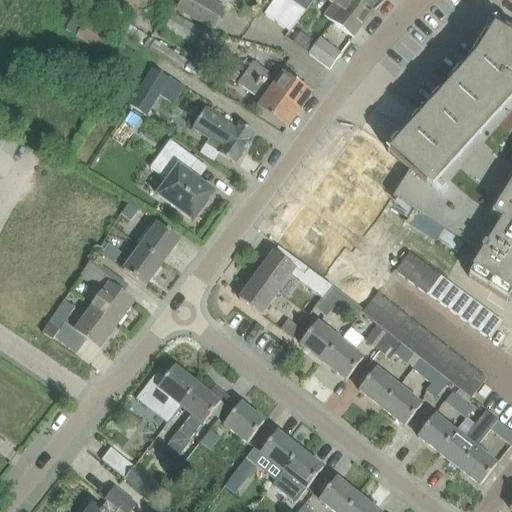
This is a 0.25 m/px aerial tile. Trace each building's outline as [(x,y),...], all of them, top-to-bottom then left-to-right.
[(208,0),(183,0),(177,10),(212,30),(224,9),(208,0)] [(287,0),(275,0),(265,15),(289,31),(305,12),(287,0)] [(287,0),(305,12),(314,0),(287,0)] [(355,24),(360,28),(371,14),(352,0),(327,0),(333,4),(333,3),(357,22),(355,24)] [(363,0),(374,11),(386,0),(363,0)] [(353,38),(360,28),(355,24),(357,22),(333,3),(333,4),(324,16),(353,38)] [(165,29),(193,45),(201,30),(173,14),(165,29)] [(65,30),(83,41),(100,51),(101,49),(111,55),(117,44),(108,38),(109,36),(74,16),(65,30)] [(130,26),(126,33),(133,38),(138,30),(130,26)] [(308,55),(316,44),(300,32),(292,43),(308,55)] [(440,122),(432,117),(420,136),(410,127),(388,152),(389,153),(409,172),(393,198),(482,254),(468,277),(509,302),(511,296),(511,48),(494,37),(440,122)] [(149,39),(143,48),(181,71),(181,70),(196,78),(201,69),(187,61),(154,41),(154,42),(149,39)] [(319,39),(316,44),(308,55),(330,70),(341,55),(319,39)] [(217,71),(228,79),(235,84),(241,75),(224,62),(217,71)] [(253,62),(245,73),(299,112),(312,94),(282,72),(277,79),(253,62)] [(146,117),(170,80),(153,69),(129,106),(146,117)] [(287,130),(299,112),(245,73),(237,84),(262,102),(257,109),(287,130)] [(207,110),(197,127),(195,130),(210,139),(206,144),(236,164),(254,136),(238,125),(235,128),(207,110)] [(130,112),(118,131),(129,138),(141,119),(130,112)] [(306,210),(280,247),(309,268),(317,273),(318,272),(319,272),(321,269),(321,268),(324,264),(326,261),(326,260),(334,249),(337,246),(336,246),(340,241),(342,238),(350,244),(357,234),(360,229),(364,224),(367,219),(365,217),(367,214),(368,212),(371,214),(372,213),(400,173),(404,167),(388,155),(389,153),(388,152),(387,153),(360,134),(359,136),(363,139),(357,147),(354,145),(355,145),(353,144),(348,152),(352,155),(346,163),(343,161),(342,160),(331,175),(333,176),(336,178),(329,186),(327,184),(325,183),(319,193),(320,194),(320,193),(323,195),(317,204),(314,202),(313,201),(312,202),(318,206),(314,212),(313,212),(312,214),(306,210)] [(156,195),(173,208),(190,219),(195,212),(199,215),(210,200),(206,197),(211,190),(188,174),(197,162),(198,163),(199,162),(170,141),(150,168),(167,181),(156,195)] [(131,221),(139,210),(129,203),(121,214),(131,221)] [(158,224),(141,248),(163,264),(180,240),(158,224)] [(121,253),(109,244),(101,254),(114,264),(121,253)] [(387,257),(399,266),(409,253),(396,244),(387,257)] [(146,287),(163,264),(141,248),(124,271),(146,287)] [(274,253),(257,276),(278,293),(296,269),(274,253)] [(419,261),(409,253),(399,266),(395,272),(405,280),(419,261)] [(288,254),(283,260),(296,269),(304,275),(309,269),(288,254)] [(91,260),(85,271),(108,287),(109,285),(115,278),(91,260)] [(430,269),(419,261),(405,280),(416,288),(421,282),(430,269)] [(296,269),(292,273),(325,297),(333,286),(309,269),(304,275),(296,269)] [(427,295),(428,295),(441,277),(430,269),(416,288),(427,295)] [(239,300),(261,316),(278,293),(257,276),(239,300)] [(451,284),(441,277),(428,295),(438,303),(451,284)] [(462,292),(451,284),(438,303),(448,310),(462,292)] [(92,308),(117,327),(134,303),(109,285),(108,287),(92,308)] [(364,311),(343,296),(344,295),(334,287),(316,309),(326,317),(337,303),(357,319),(362,313),(364,311)] [(472,299),(462,292),(448,310),(458,318),(472,299)] [(388,301),(378,294),(366,309),(364,311),(362,313),(372,321),(388,301)] [(474,301),(472,299),(458,318),(469,325),(482,307),(474,301)] [(100,350),(117,327),(92,308),(75,331),(65,323),(75,308),(64,301),(49,324),(59,331),(54,338),(76,355),(87,340),(100,350)] [(372,321),(382,329),(398,309),(388,301),(372,321)] [(492,315),(482,307),(469,325),(479,333),(492,315)] [(392,337),(408,317),(398,309),(382,329),(392,337)] [(503,322),(492,315),(479,333),(489,340),(503,322)] [(402,345),(417,325),(408,317),(392,337),(402,345)] [(287,321),(281,330),(294,340),(300,330),(287,321)] [(300,345),(323,362),(339,341),(317,323),(300,345)] [(42,333),(53,341),(54,338),(59,331),(49,324),(42,333)] [(412,353),(427,333),(417,325),(402,345),(412,353)] [(365,341),(379,352),(391,337),(377,326),(365,341)] [(437,340),(427,333),(412,353),(422,360),(437,340)] [(414,355),(391,337),(379,352),(389,360),(394,354),(406,364),(414,355)] [(447,348),(437,340),(422,360),(432,368),(447,348)] [(339,341),(323,362),(346,381),(363,360),(339,341)] [(457,356),(447,348),(432,368),(442,376),(457,356)] [(467,364),(457,356),(442,376),(451,384),(467,364)] [(435,400),(449,382),(420,360),(413,370),(432,385),(426,392),(435,400)] [(477,372),(467,364),(451,384),(461,392),(477,372)] [(157,374),(136,400),(147,409),(150,405),(170,421),(167,425),(181,407),(198,386),(174,368),(165,380),(157,374)] [(359,391),(382,409),(399,388),(376,370),(359,391)] [(487,379),(477,372),(461,392),(471,399),(487,379)] [(191,415),(169,444),(170,445),(181,453),(220,404),(198,386),(181,407),(191,415)] [(421,406),(399,388),(382,409),(405,427),(421,406)] [(466,419),(473,409),(453,393),(445,403),(466,419)] [(247,444),(252,438),(264,423),(240,404),(224,426),(247,444)] [(486,412),(464,440),(455,433),(439,454),(459,470),(476,449),(490,430),(497,421),(486,412)] [(439,454),(455,433),(434,416),(418,437),(439,454)] [(511,432),(497,421),(490,430),(511,447),(511,446),(511,432)] [(210,451),(221,437),(211,430),(200,443),(210,451)] [(283,472),(300,451),(277,433),(260,454),(283,472)] [(170,445),(164,452),(175,461),(181,453),(170,445)] [(111,449),(101,461),(111,469),(120,456),(111,449)] [(497,465),(476,449),(459,470),(480,486),(497,465)] [(276,482),(272,486),(295,504),(306,490),(311,485),(323,469),(300,451),(283,472),(276,482)] [(238,490),(257,467),(246,459),(228,482),(238,490)] [(146,476),(136,489),(154,503),(164,490),(146,476)] [(333,511),(347,511),(359,497),(336,479),(319,500),(333,511)] [(131,511),(130,511),(135,504),(115,489),(106,500),(108,501),(100,511),(93,505),(87,511),(131,511)] [(377,511),(359,497),(347,511),(377,511)]
